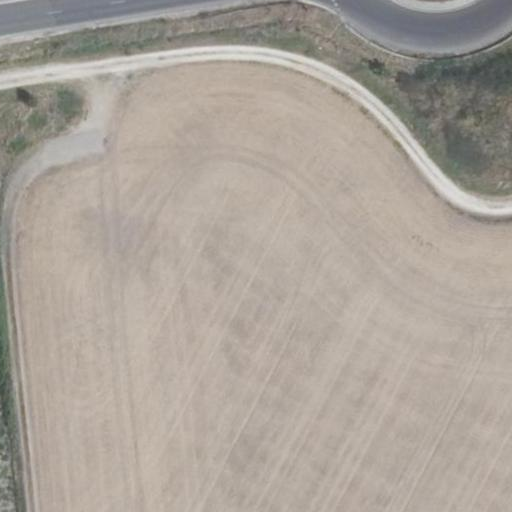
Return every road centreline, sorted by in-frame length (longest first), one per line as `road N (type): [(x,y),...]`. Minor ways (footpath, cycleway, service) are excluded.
road 1 (track): [(109,65),(86,142),(48,158),(6,197),(36,511)]
road 2 (track): [(511,206),(460,199),(372,102),(291,60),(227,52),(109,65)]
road 3 (primary): [(358,0),(399,26),(425,31),(475,23),(509,0)]
road 4 (primary): [(0,22),(136,0)]
